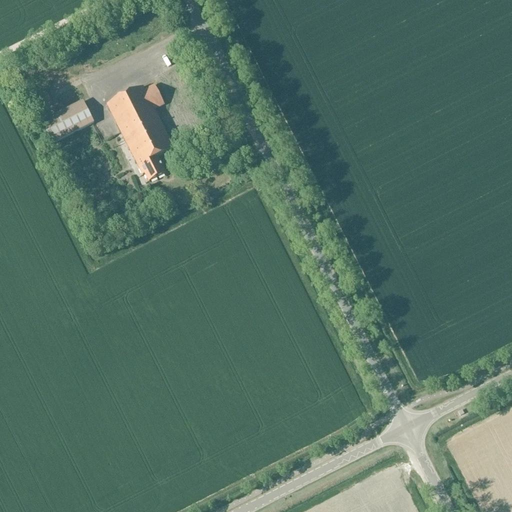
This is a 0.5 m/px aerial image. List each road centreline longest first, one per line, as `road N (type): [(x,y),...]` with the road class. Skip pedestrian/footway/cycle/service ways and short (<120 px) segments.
road 1 (unclassified): [(405,428),(183,0)]
road 2 (unclassified): [(240,511),(405,428)]
road 3 (track): [(0,61),(108,0)]
